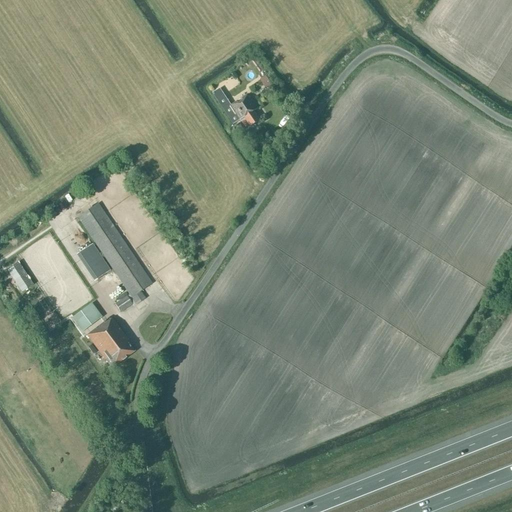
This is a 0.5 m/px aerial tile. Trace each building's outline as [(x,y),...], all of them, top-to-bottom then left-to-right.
[(220,89),(213,94),(233,125),(240,120),(244,118),(250,127),(260,120),(254,111),(258,109),(248,94),(231,106),(220,89)] [(140,292),(152,284),(98,204),(77,217),(136,304),(145,299),(140,292)] [(110,270),(92,245),(76,256),(94,281),(110,270)] [(120,312),(132,304),(126,296),(114,304),(120,312)] [(82,331),(102,317),(91,303),(72,317),(82,331)] [(111,368),(134,351),(126,341),(128,340),(111,318),(104,323),(104,322),(87,335),(111,368)] [(45,348),(42,342),(37,344),(41,350),(45,348)]
